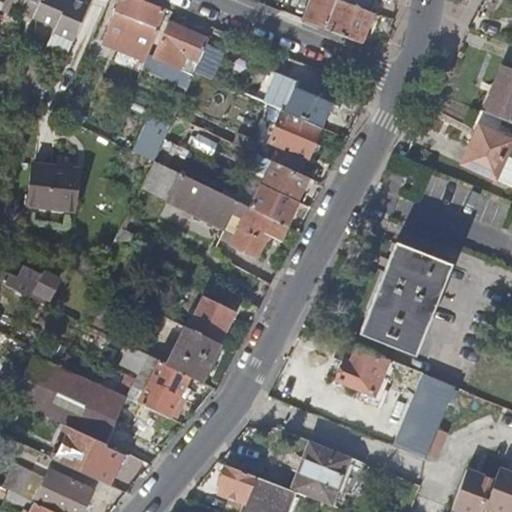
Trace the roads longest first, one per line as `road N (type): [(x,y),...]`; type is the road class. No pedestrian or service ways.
road 1 (residential): [(148,511),(237,403),(402,82)]
road 2 (residential): [(194,0),(402,82)]
